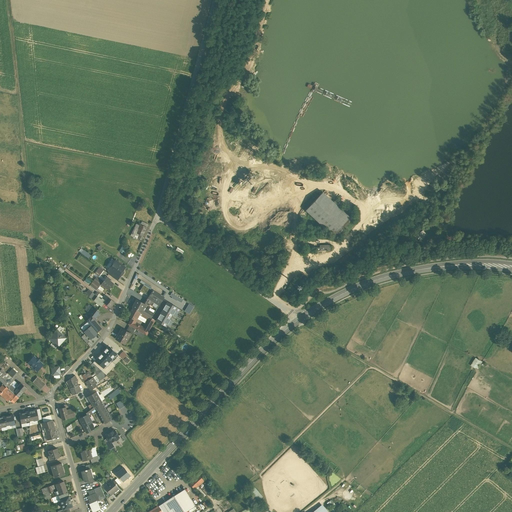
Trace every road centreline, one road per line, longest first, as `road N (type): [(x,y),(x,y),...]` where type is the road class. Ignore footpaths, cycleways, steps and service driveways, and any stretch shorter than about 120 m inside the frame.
road 1 (secondary): [(511,268),(455,265),(388,275),(314,308),(277,335),(110,511)]
road 2 (residential): [(51,396),(102,339),(157,215),(214,0)]
road 3 (track): [(50,376),(6,0)]
road 4 (track): [(511,450),(299,319)]
road 5 (track): [(369,365),(223,500)]
road 6 (track): [(316,291),(452,239)]
